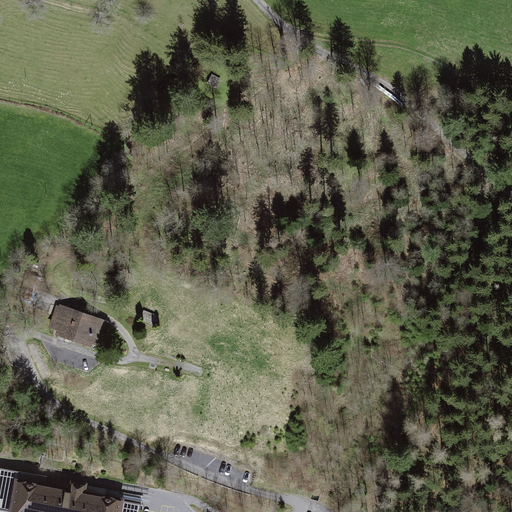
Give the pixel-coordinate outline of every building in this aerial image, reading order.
[(220,79),(212,75),(207,83),(215,88),(220,79)] [(37,277),(27,274),(22,289),(33,292),(37,277)] [(125,278),(116,274),(112,281),(122,285),(125,278)] [(106,323),(51,304),(49,312),(55,314),(51,325),(60,328),(56,338),(68,342),(70,337),(89,344),(91,339),(99,342),(106,323)] [(77,462),(42,456),(40,467),(75,473),(77,462)] [(0,511),(139,511),(141,504),(105,497),(106,490),(84,486),(85,484),(72,482),(70,491),(66,490),(68,481),(0,467),(0,511)]
